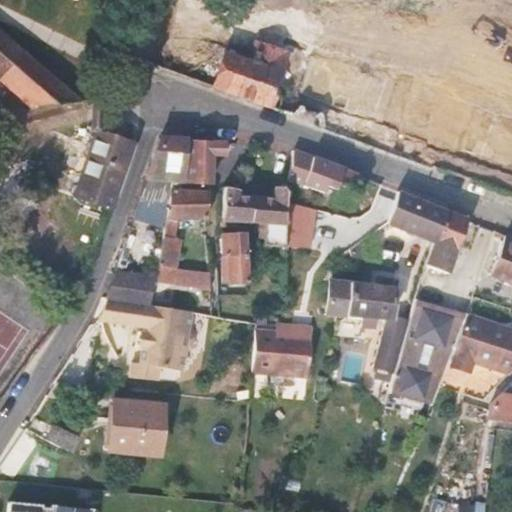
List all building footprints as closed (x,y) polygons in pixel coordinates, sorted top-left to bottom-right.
[(75,103),(0,32),(0,80),(33,111),(75,103)] [(278,72),(274,70),(280,55),(250,44),(243,62),(222,55),(210,85),(261,104),(266,89),(271,91),(278,72)] [(182,179),(184,135),(167,133),(162,135),(148,175),(179,179),(182,179)] [(110,211),(133,146),(100,135),(98,136),(77,200),(110,211)] [(210,183),(213,152),(228,151),(228,140),(184,135),(182,179),(210,183)] [(330,187),(337,167),(290,147),(289,151),(288,180),(320,191),(323,183),(330,187)] [(288,180),(289,151),(271,149),(269,196),(286,197),(288,180)] [(178,191),(179,179),(148,175),(146,180),(173,189),(178,191)] [(168,198),(173,189),(146,180),(143,190),(168,198)] [(205,222),(208,194),(178,191),(173,189),(168,198),(167,226),(160,269),(177,271),(179,243),(171,242),(173,219),(205,222)] [(251,225),(253,198),(239,196),(240,191),(218,189),(217,224),(251,225)] [(167,226),(168,198),(143,190),(135,214),(167,226)] [(283,247),(286,197),(269,196),(269,199),(253,198),(251,225),(267,226),(267,246),(283,247)] [(432,238),(440,214),(401,198),(393,223),(432,238)] [(454,256),(465,224),(440,214),(432,238),(429,248),(454,256)] [(245,284),(245,238),(213,237),(214,257),(226,257),(226,284),(245,284)] [(511,287),(511,244),(500,239),(485,277),(511,287)] [(447,276),(454,256),(429,248),(422,268),(447,276)] [(208,275),(207,264),(183,264),(183,273),(203,274),(208,275)] [(155,304),(158,287),(112,280),(106,295),(107,295),(155,304)] [(390,322),(391,289),(338,285),(331,284),(329,317),(383,320),(370,363),(375,365),(374,369),(388,373),(392,354),(403,322),(390,322)] [(193,333),(197,313),(155,304),(107,295),(104,316),(151,325),(151,330),(145,329),(143,344),(147,345),(145,361),(137,360),(134,375),(161,380),(163,368),(186,371),(189,352),(197,350),(198,338),(193,333)] [(511,371),(511,329),(471,316),(457,351),(511,372),(511,371)] [(309,381),(313,336),(254,333),(251,377),(309,381)] [(345,353),(347,376),(362,375),(361,353),(345,353)] [(511,398),(511,386),(502,397),(511,398)] [(511,398),(502,397),(499,396),(493,402),(491,419),(511,422),(511,398)] [(157,456),(162,406),(112,400),(107,449),(157,456)] [(69,453),(77,438),(55,424),(47,439),(69,453)] [(85,511),(86,501),(45,499),(45,502),(36,501),(36,498),(3,497),(2,511),(85,511)] [(463,511),(465,505),(453,502),(451,511),(463,511)]
